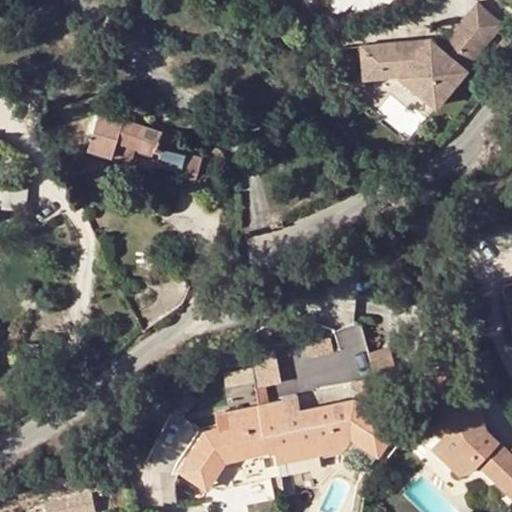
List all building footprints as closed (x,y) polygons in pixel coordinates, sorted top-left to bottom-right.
[(433,38),(380,42),(383,77),(402,75),(438,105),(469,69),(467,67),(504,23),(477,2),(441,45),(433,38)] [(380,42),(362,44),(365,78),(383,77),(380,42)] [(178,185),(194,190),(202,158),(175,152),(180,138),(99,111),(87,148),(112,156),(117,141),(134,147),(152,153),(154,149),(160,152),(158,164),(182,169),(178,185)] [(129,162),(134,147),(117,141),(112,156),(129,162)] [(24,186),(5,185),(3,207),(22,208),(24,186)] [(281,220),(270,224),(273,233),(284,228),(281,220)] [(510,331),(511,330),(511,278),(499,282),(510,331)] [(325,340),(299,345),(303,361),(328,355),(325,340)] [(247,364),(254,407),(265,404),(262,389),(276,387),(269,352),(246,357),(247,364)] [(371,397),(369,372),(344,378),(345,384),(371,397)] [(446,429),(431,444),(459,473),(473,467),(476,464),(511,500),(511,498),(511,458),(485,430),(471,388),(435,400),(446,429)] [(293,399),(282,401),(285,414),(296,412),(293,399)] [(265,404),(254,407),(258,408),(261,410),(263,413),(267,431),(274,430),(283,429),(285,436),(277,438),(276,436),(272,437),(275,447),(272,450),(274,462),(342,449),(350,437),(376,455),(395,429),(352,400),(346,402),(348,414),(329,418),(327,405),(296,412),(285,414),(282,401),(265,404)] [(346,402),(327,405),(329,418),(348,414),(346,402)] [(264,452),(254,407),(227,412),(229,426),(204,431),(177,470),(204,488),(224,460),(264,452)] [(258,408),(254,407),(264,452),(272,450),(275,447),(272,437),(276,436),(277,438),(285,436),(283,429),(274,430),(267,431),(263,413),(261,410),(258,408)] [(350,437),(342,449),(368,467),(376,455),(350,437)]
